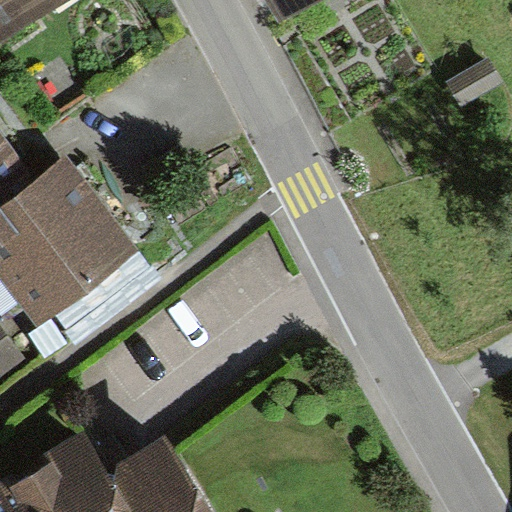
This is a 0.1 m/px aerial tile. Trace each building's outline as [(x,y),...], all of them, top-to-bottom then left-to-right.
[(0,0),(0,41),(0,42),(58,0),(0,0)] [(265,0),(278,22),(316,0),(265,0)] [(486,56),(446,80),(461,105),(502,81),(486,56)] [(0,138),(0,265),(39,321),(134,254),(80,178),(69,162),(34,187),(7,149),(0,138)] [(0,322),(0,376),(26,358),(0,322)] [(86,438),(0,489),(0,511),(219,511),(167,431),(121,460),(105,470),(86,438)]
